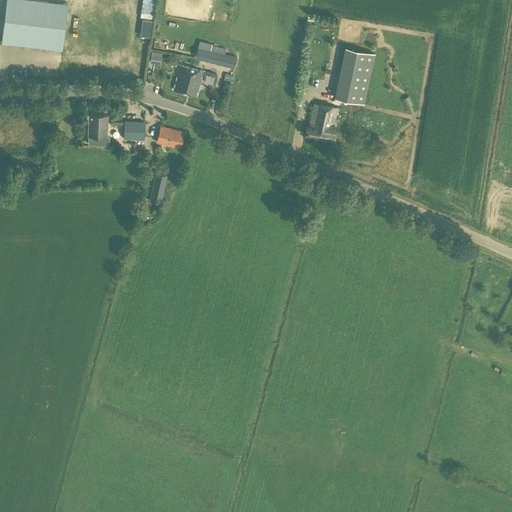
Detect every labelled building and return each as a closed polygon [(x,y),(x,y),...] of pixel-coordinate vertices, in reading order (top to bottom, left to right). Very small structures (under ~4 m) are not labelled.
[(62,49),(67,3),(47,0),(6,0),(1,41),(62,49)] [(361,25),(360,33),(370,35),(371,27),(361,25)] [(364,104),(375,53),(344,47),(334,97),(364,104)] [(222,65),(224,53),(210,50),(207,61),(222,65)] [(226,52),(224,57),(235,60),(237,56),(226,52)] [(377,105),(395,109),(404,60),(375,55),(368,89),(380,91),(377,105)] [(196,97),(200,80),(202,71),(180,65),(173,90),(196,97)] [(225,73),(224,79),(232,82),(234,75),(225,73)] [(348,132),(352,109),(313,104),(308,127),(306,127),(304,136),(333,140),(335,130),(348,132)] [(106,136),(107,115),(89,114),(87,135),(106,136)] [(143,139),(144,122),(124,121),(123,138),(143,139)] [(177,156),(184,131),(160,125),(156,142),(161,143),(159,151),(177,156)] [(388,153),(405,158),(408,149),(391,144),(388,153)] [(161,203),(167,175),(155,172),(149,201),(161,203)]
